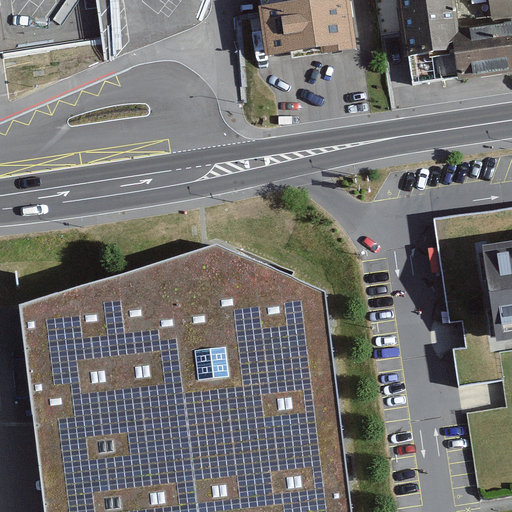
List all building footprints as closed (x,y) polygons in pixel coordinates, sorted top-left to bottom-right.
[(260,0),(272,60),(341,47),(332,0),(260,0)] [(452,0),(394,0),(408,92),(511,76),(511,31),(458,39),(452,0)] [(511,0),(487,0),(491,19),(511,15),(511,0)] [(511,211),(435,221),(470,427),(481,488),(511,484),(511,211)] [(216,253),(28,309),(36,378),(52,511),(351,511),(327,303),(216,253)]
